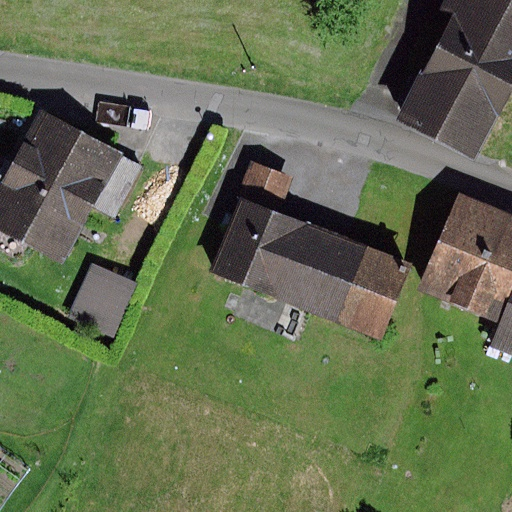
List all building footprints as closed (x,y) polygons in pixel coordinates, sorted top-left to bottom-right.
[(511,0),(444,0),(442,6),(450,10),(394,120),(472,160),(511,81),(511,0)] [(141,165),(36,110),(0,177),(0,232),(61,265),(94,203),(115,214),(141,165)] [(293,180),(253,164),(210,272),(378,338),(407,264),(280,214),(293,180)] [(511,214),(458,192),(418,289),(500,322),(511,292),(511,214)] [(90,267),(68,316),(109,335),(132,286),(90,267)] [(511,292),(500,322),(490,346),(511,354),(511,292)]
